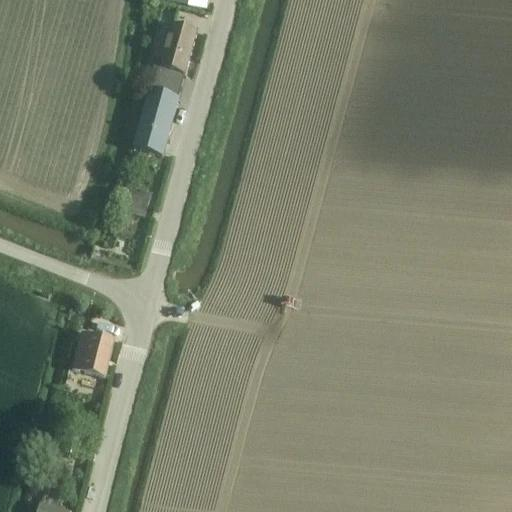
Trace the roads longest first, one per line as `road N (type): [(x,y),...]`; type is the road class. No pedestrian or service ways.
road 1 (unclassified): [(94,511),(225,0)]
road 2 (track): [(146,305),(0,248)]
